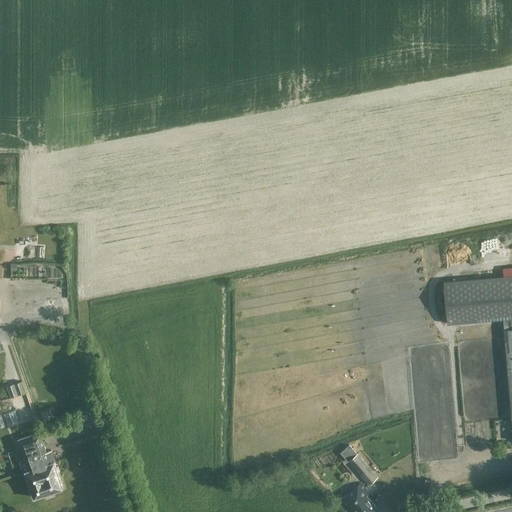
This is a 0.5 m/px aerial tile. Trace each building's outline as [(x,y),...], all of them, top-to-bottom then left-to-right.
[(511,274),(443,281),(447,323),(502,318),(511,427),(511,274)] [(65,308),(65,305),(68,305),(68,299),(57,299),(57,308),(65,308)] [(7,386),(11,397),(27,391),(22,380),(7,386)] [(22,407),(29,404),(25,395),(19,397),(22,407)] [(46,451),(39,431),(18,438),(25,460),(20,462),(23,471),(25,471),(34,497),(62,487),(54,461),(56,461),(52,449),(46,451)] [(357,453),(355,455),(348,446),(342,451),(350,460),(347,462),(368,485),(378,476),(357,453)] [(369,492),(361,482),(340,499),(349,509),(352,507),(356,511),(371,511),(377,508),(366,495),(369,492)]
